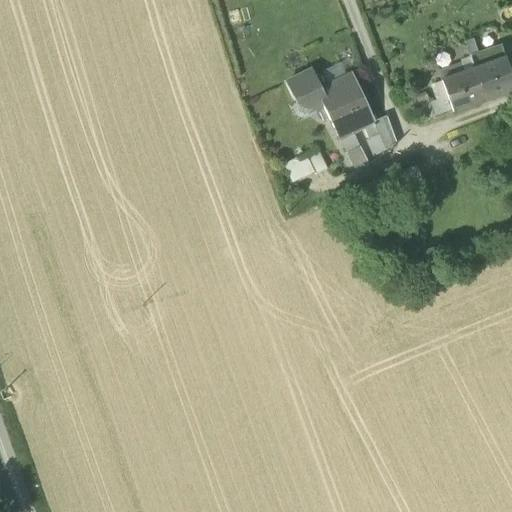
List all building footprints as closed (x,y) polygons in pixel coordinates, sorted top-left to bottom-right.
[(468,56),(473,70),(506,58),(501,44),(468,56)] [(511,76),(506,58),(473,70),(485,102),(511,92),(511,76)] [(322,72),(328,85),(347,76),(340,63),(322,72)] [(441,81),(464,73),(460,63),(438,71),(441,81)] [(453,113),(485,102),(473,70),(464,73),(441,81),(447,97),(452,111),(453,113)] [(353,134),(364,129),(374,123),(374,122),(351,74),(347,76),(328,85),(320,89),(312,71),(286,83),(297,104),(319,112),(323,121),(329,118),(340,141),(353,134)] [(447,97),(441,81),(430,85),(435,101),(447,97)] [(414,100),(420,119),(433,115),(429,103),(427,96),(414,100)] [(435,101),(429,103),(433,115),(434,118),(452,111),(447,97),(435,101)] [(304,120),(319,112),(297,104),(292,116),(304,120)] [(374,123),(385,151),(396,144),(386,117),(374,122),(374,123)] [(385,151),(374,123),(364,129),(376,156),(385,151)] [(340,141),(355,170),(367,164),(353,134),(340,141)] [(306,154),(316,175),(327,169),(317,148),(306,154)] [(314,173),(305,154),(282,165),(292,184),(314,173)] [(416,167),(392,179),(399,193),(423,181),(416,167)] [(511,224),(494,230),(503,253),(511,248),(511,224)] [(413,269),(393,257),(385,271),(405,282),(413,269)]
